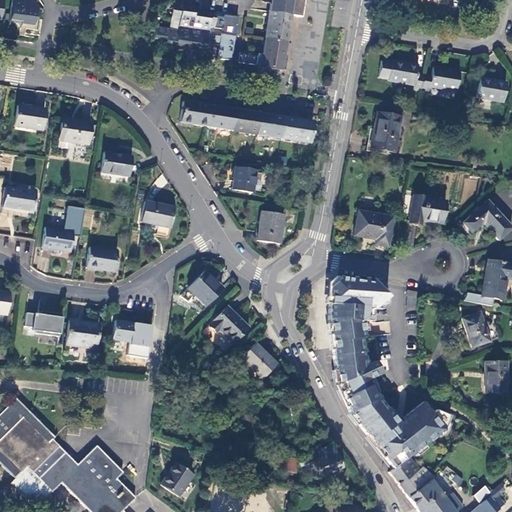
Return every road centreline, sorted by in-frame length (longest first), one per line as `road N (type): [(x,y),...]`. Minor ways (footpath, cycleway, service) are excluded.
road 1 (residential): [(358,30),(310,250)]
road 2 (residential): [(282,321),(318,394),(395,511)]
road 3 (residential): [(358,30),(474,46),(506,25),(508,0)]
road 4 (residential): [(152,277),(108,299),(47,291),(0,262)]
road 5 (residential): [(160,95),(174,88),(295,106)]
road 6 (unclassified): [(310,250),(399,273),(441,264)]
road 7 (residential): [(215,229),(144,123)]
road 8 (residential): [(152,277),(162,302),(147,399)]
road 9 (residential): [(144,123),(117,102),(33,79)]
